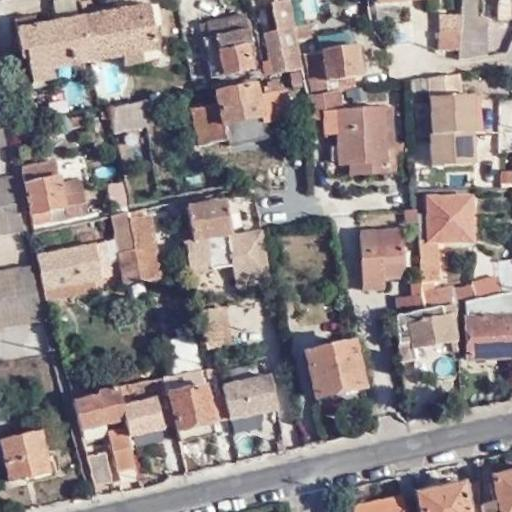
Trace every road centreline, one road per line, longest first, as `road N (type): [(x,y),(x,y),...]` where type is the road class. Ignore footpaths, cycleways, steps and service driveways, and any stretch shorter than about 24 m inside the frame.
road 1 (residential): [(390,455),(369,306),(340,201),(288,204)]
road 2 (tertiary): [(135,511),(305,475)]
road 3 (tertiary): [(390,455),(511,427)]
